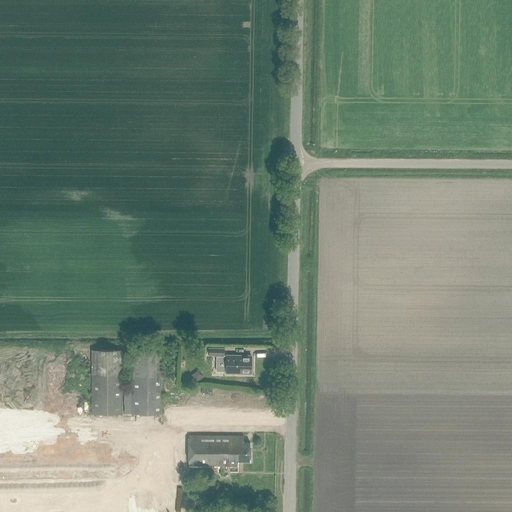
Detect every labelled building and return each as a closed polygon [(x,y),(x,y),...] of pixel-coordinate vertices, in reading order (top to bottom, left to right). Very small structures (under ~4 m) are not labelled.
[(90,352),(90,376),(90,416),(123,416),(123,352),(90,352)] [(124,414),(162,414),(162,352),(132,352),(132,389),(124,389),(124,414)] [(251,374),(251,356),(226,356),(226,373),(251,374)] [(193,384),(202,377),(197,370),(188,378),(193,384)] [(164,429),(0,427),(0,507),(163,509),(187,509),(187,489),(163,488),(164,429)] [(250,462),(250,443),(243,443),(243,436),(189,436),(188,472),(218,473),(218,468),(226,468),(226,467),(238,467),(238,462),(250,462)] [(213,487),(203,488),(204,499),(213,499),(213,487)]
